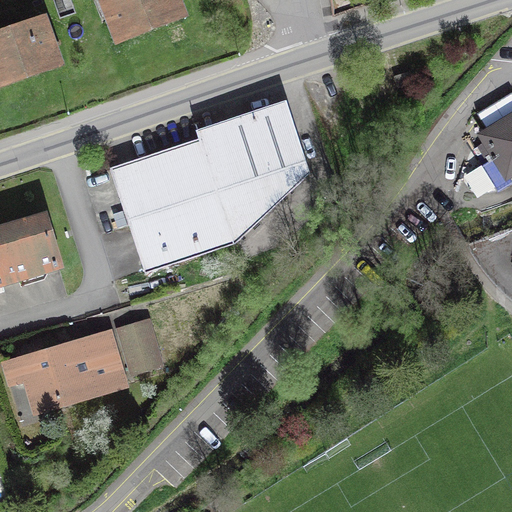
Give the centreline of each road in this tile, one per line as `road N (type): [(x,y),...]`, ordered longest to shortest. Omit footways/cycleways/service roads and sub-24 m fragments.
road 1 (residential): [(511,71),(150,472),(99,511)]
road 2 (tertiary): [(0,162),(323,58)]
road 3 (tertiary): [(323,58),(500,0)]
